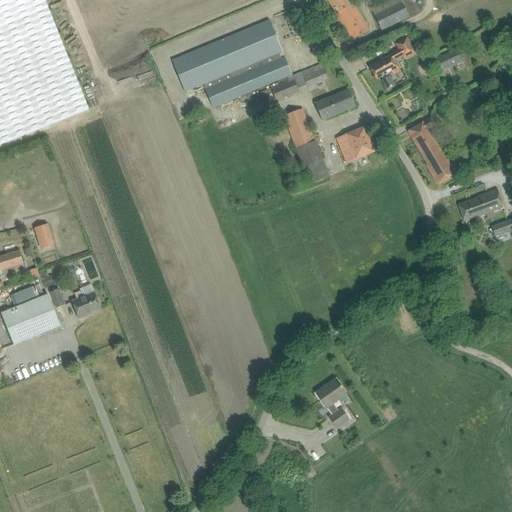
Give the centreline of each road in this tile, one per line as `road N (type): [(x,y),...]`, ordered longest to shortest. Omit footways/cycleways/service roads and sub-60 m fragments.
road 1 (unclassified): [(195,511),(261,441),(304,352),(407,294),(422,302),(429,281),(423,181),(304,0)]
road 2 (unknown): [(158,511),(77,334),(19,349)]
road 3 (track): [(511,376),(493,358),(448,342),(422,302)]
